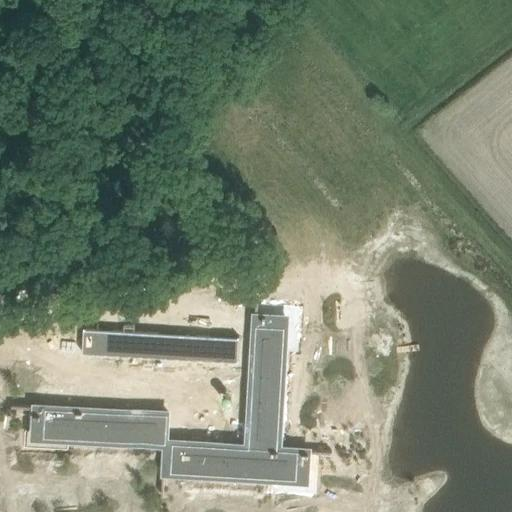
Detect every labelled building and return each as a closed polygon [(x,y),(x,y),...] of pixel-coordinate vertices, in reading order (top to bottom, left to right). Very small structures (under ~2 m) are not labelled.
[(256,313),(248,446),(278,447),(284,326),(265,325),(266,314),(256,313)] [(84,327),(82,352),(151,356),(153,331),(85,327),(84,327)] [(186,333),(185,358),(203,359),(204,334),(186,333)] [(34,406),(34,414),(45,415),(44,434),(165,441),(167,441),(168,413),(34,406)] [(165,441),(163,464),(174,465),(174,471),(297,478),(298,449),(278,448),(278,447),(248,446),(167,441),(165,441)]
